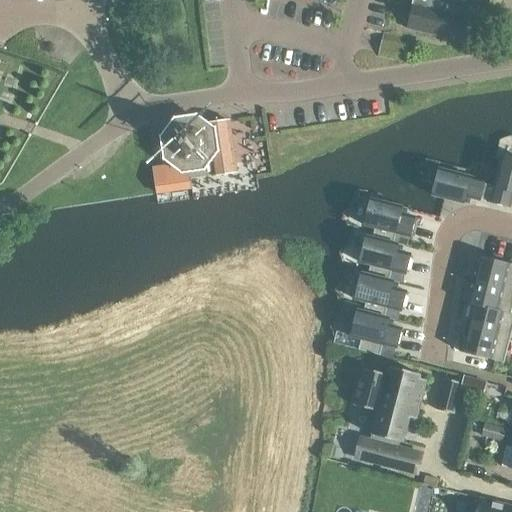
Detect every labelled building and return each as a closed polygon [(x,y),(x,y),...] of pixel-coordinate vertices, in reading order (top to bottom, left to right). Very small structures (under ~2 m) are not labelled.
[(414,0),(411,13),(407,15),(410,19),(407,29),(466,43),(468,33),(472,31),(470,28),(475,7),(489,10),(491,0),(414,0)] [(404,63),(410,39),(384,33),(378,57),(404,63)] [(196,128),(194,126),(180,129),(171,140),(174,154),(185,163),(187,162),(185,165),(187,176),(191,179),(237,173),(229,121),(206,125),(206,126),(196,128)] [(499,169),(495,186),(491,202),(490,204),(510,209),(511,201),(511,158),(503,156),(499,169)] [(482,199),(491,202),(495,186),(486,184),(486,181),(439,169),(432,193),(432,195),(445,199),(467,204),(469,198),(481,201),(482,199)] [(375,228),(373,238),(394,243),(397,234),(411,238),(416,218),(404,215),(406,208),(385,203),(371,199),(367,212),(364,225),(375,228)] [(401,245),(394,243),(373,238),(366,236),(359,262),(371,265),(368,275),(390,281),(392,271),(407,275),(412,255),(400,252),(401,245)] [(475,272),(473,280),(511,290),(511,264),(480,256),(476,272),(475,272)] [(366,302),(364,312),(385,318),(387,308),(402,312),(407,292),(395,289),(397,282),(390,281),(368,275),(361,274),(355,299),(366,302)] [(511,314),(511,311),(511,290),(473,280),(471,289),(472,289),(468,305),(473,306),(511,316),(511,314)] [(466,328),(510,340),(511,332),(511,316),(473,306),(470,320),(468,320),(466,328)] [(392,320),(385,318),(364,312),(357,310),(352,328),(350,336),(357,338),(354,350),(380,356),(383,345),(398,349),(403,329),(390,326),(392,320)] [(504,364),(510,340),(466,328),(464,337),(465,337),(461,353),(504,364)] [(387,374),(364,368),(354,405),(378,411),(371,434),(384,438),(383,444),(380,443),(375,462),(399,468),(404,449),(398,447),(399,441),(404,443),(410,418),(417,419),(427,380),(420,378),(421,374),(390,366),(387,374)] [(462,390),(484,396),(487,383),(465,377),(462,390)] [(462,385),(445,380),(437,409),(455,414),(462,385)] [(507,430),(485,424),(482,437),(503,443),(507,430)] [(511,468),(511,447),(507,446),(502,466),(511,468),(511,469),(511,468)] [(511,511),(511,506),(480,498),(476,511),(511,511)]
